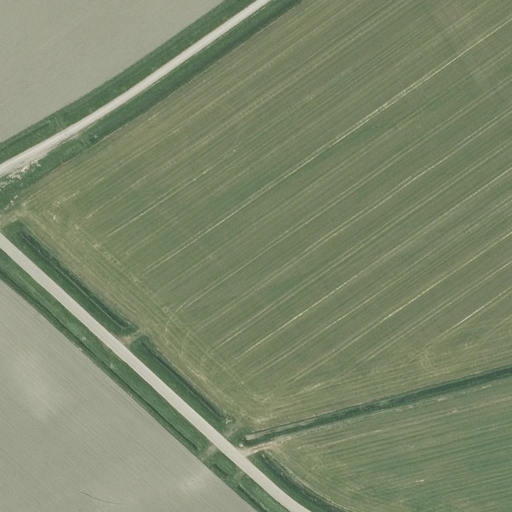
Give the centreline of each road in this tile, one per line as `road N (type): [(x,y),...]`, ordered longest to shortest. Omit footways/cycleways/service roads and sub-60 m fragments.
road 1 (unclassified): [(300,511),(0,240)]
road 2 (unclassified): [(0,170),(126,96),(262,0)]
